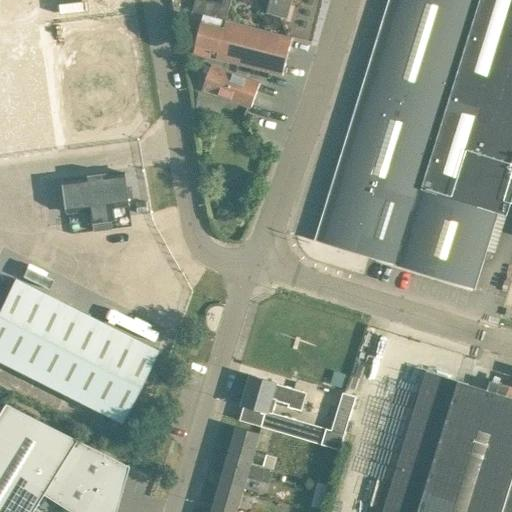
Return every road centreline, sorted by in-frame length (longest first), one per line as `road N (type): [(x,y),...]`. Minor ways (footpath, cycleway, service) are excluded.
road 1 (residential): [(250,265),(221,261),(201,246),(192,222),(156,0)]
road 2 (residential): [(250,265),(345,0)]
road 3 (residential): [(511,343),(250,265)]
road 4 (residential): [(171,511),(250,265)]
